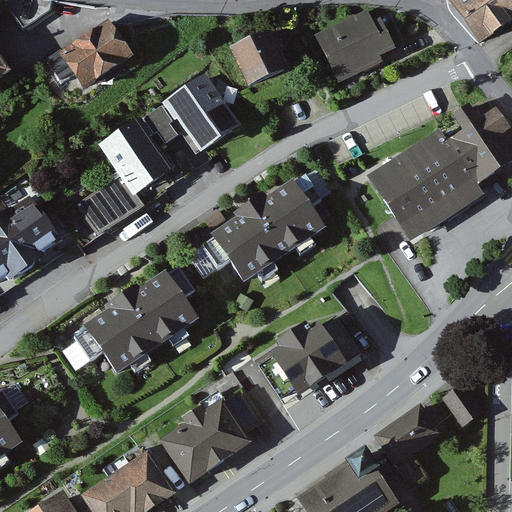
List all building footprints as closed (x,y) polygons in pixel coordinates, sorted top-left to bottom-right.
[(458,0),(459,1),(452,6),(482,49),(511,28),(511,1),(511,0),(458,0)] [(367,12),(314,39),(338,86),(398,55),(383,25),(375,28),(367,12)] [(107,23),(58,56),(83,93),(132,60),(107,23)] [(276,31),(231,52),(248,91),(283,74),(274,55),(285,50),(276,31)] [(205,80),(164,107),(198,157),(239,130),(205,80)] [(482,200),(476,192),(511,167),(511,137),(486,99),(365,182),(410,248),(482,200)] [(138,125),(99,150),(133,202),(171,177),(138,125)] [(326,233),(295,187),(214,242),(245,288),(326,233)] [(0,227),(0,286),(58,247),(30,207),(0,227)] [(198,325),(165,277),(83,333),(116,380),(198,325)] [(281,352),(268,361),(296,400),(362,354),(336,318),(304,341),(297,331),(277,346),(281,352)] [(466,416),(488,402),(469,372),(447,386),(466,416)] [(182,433),(158,449),(188,491),(249,449),(220,407),(204,417),(200,411),(177,426),(182,433)] [(420,409),(373,443),(395,473),(442,440),(420,409)] [(0,461),(19,449),(0,421),(0,461)] [(147,456),(84,497),(93,511),(146,511),(173,495),(147,456)] [(367,457),(299,502),(305,511),(395,511),(401,508),(367,457)] [(70,511),(62,499),(42,511),(70,511)]
